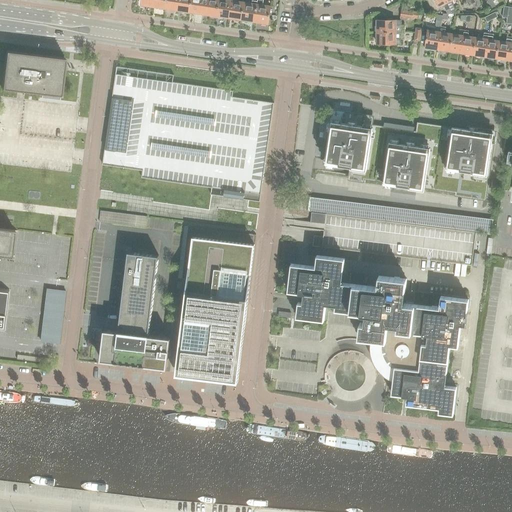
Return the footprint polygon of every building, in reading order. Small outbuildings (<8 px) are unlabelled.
[(153,0),(153,7),(157,7),(157,8),(165,9),(166,0),(153,0)] [(166,0),(165,9),(173,11),(174,10),(177,10),(178,0),(166,0)] [(178,0),(177,10),(181,11),(181,12),(189,13),(190,0),(178,0)] [(198,13),(202,14),(204,0),(190,0),(189,13),(198,14),(198,13)] [(206,0),(204,14),(208,15),(208,16),(217,17),(219,0),(206,0)] [(225,17),(229,18),(231,0),(219,0),(217,17),(225,18),(225,17)] [(231,0),(229,18),(233,18),(233,19),(241,21),(244,2),(236,1),(236,0),(231,0)] [(244,2),(241,21),(250,22),(250,21),(254,22),(257,0),(251,0),(251,3),(244,2)] [(263,5),(263,0),(257,0),(254,22),(259,22),(259,23),(266,24),(267,24),(268,24),(271,6),(263,5)] [(427,0),(429,4),(432,11),(438,8),(443,6),(446,11),(450,10),(450,9),(445,0),(427,0)] [(445,0),(450,9),(450,10),(451,12),(455,10),(451,2),(454,0),(445,0)] [(412,19),(412,18),(417,19),(418,13),(413,13),(413,12),(402,11),(402,10),(401,10),(401,17),(412,18),(412,19)] [(376,21),(376,32),(401,33),(401,32),(401,25),(401,20),(392,20),(392,19),(387,19),(387,20),(377,20),(377,21),(376,21)] [(428,27),(428,30),(425,47),(427,48),(427,49),(434,50),(434,49),(438,49),(441,27),(436,26),(436,28),(428,27)] [(441,51),(450,52),(452,34),(445,33),(445,27),(441,27),(438,49),(441,50),(441,51)] [(452,34),(450,52),(458,53),(458,52),(461,53),(464,30),(459,29),(458,35),(452,34)] [(472,54),(475,38),(468,37),(469,31),(464,30),(461,53),(464,53),(464,54),(470,55),(471,54),(472,54)] [(376,32),(376,44),(377,44),(387,44),(387,46),(392,46),(392,44),(401,44),(401,39),(401,33),(376,32)] [(477,38),(475,50),(474,55),(475,55),(476,56),(482,57),(482,56),(485,56),(489,34),(484,33),(483,39),(477,38)] [(489,34),(485,56),(488,57),(488,58),(496,59),(499,41),(492,40),(493,34),(489,34)] [(499,41),(496,59),(504,60),(505,59),(508,60),(511,37),(507,37),(506,42),(499,41)] [(65,58),(6,51),(1,89),(61,96),(65,58)] [(211,188),(211,195),(260,202),(263,179),(264,173),(265,166),(274,103),(232,97),(233,91),(173,82),(174,75),(117,67),(103,165),(142,171),(142,178),(211,188)] [(332,121),(326,162),(352,166),(350,175),(350,176),(384,181),(384,182),(397,185),(397,188),(410,189),(410,186),(424,189),(424,187),(478,195),(482,195),(485,172),(487,172),(493,133),(479,131),(480,129),(467,127),(467,129),(464,129),(452,127),(452,129),(419,124),(417,136),(414,136),(415,131),(414,131),(414,127),(384,123),(383,126),(382,131),(370,129),(372,117),(367,116),(361,116),(357,115),(336,112),(334,122),(332,121)] [(309,199),(308,211),(493,234),(494,221),(309,199)] [(101,211),(99,222),(145,228),(147,216),(101,211)] [(325,224),(326,214),(312,212),(311,222),(325,224)] [(475,232),(326,214),(325,224),(324,227),(323,234),(323,237),(322,247),(429,260),(471,266),(475,232)] [(0,255),(10,257),(14,257),(14,256),(11,255),(14,232),(17,232),(17,231),(0,228),(0,255)] [(312,246),(322,247),(323,237),(314,236),(312,246)] [(176,374),(238,382),(255,244),(193,237),(176,374)] [(159,256),(128,252),(119,331),(104,330),(101,360),(167,368),(170,338),(149,335),(159,256)] [(291,264),(288,291),(299,293),(304,294),(303,303),(298,302),(296,317),(324,321),(326,305),(336,306),(335,310),(361,313),(366,314),(365,324),(360,323),(359,334),(359,337),(371,339),(372,339),(385,341),(384,344),(384,346),(384,347),(384,349),(384,351),(385,353),(386,355),(387,357),(388,359),(389,361),(390,362),(392,364),(393,365),(394,366),(395,366),(393,380),(391,394),(405,396),(407,396),(406,404),(416,406),(439,409),(439,413),(454,415),(457,387),(446,386),(447,372),(451,346),(459,347),(461,325),(466,325),(468,310),(469,299),(463,299),(441,296),(440,307),(404,303),(406,290),(407,279),(379,275),(378,287),(342,283),(344,270),(344,264),(345,258),(317,255),(315,267),(291,264)] [(9,290),(0,289),(0,331),(4,332),(9,290)] [(50,290),(44,341),(53,343),(59,343),(66,291),(60,291),(57,290),(55,290),(50,290)] [(0,390),(0,400),(8,402),(9,392),(0,390)] [(21,393),(19,403),(49,406),(50,397),(21,393)] [(106,403),(105,413),(134,417),(136,407),(106,403)] [(147,408),(146,418),(176,423),(177,413),(147,408)] [(271,427),(269,437),(299,442),(300,432),(271,427)] [(312,434),(311,444),(340,448),(342,438),(312,434)] [(415,449),(414,459),(444,462),(445,452),(415,449)] [(457,453),(456,463),(486,466),(487,456),(457,453)]
